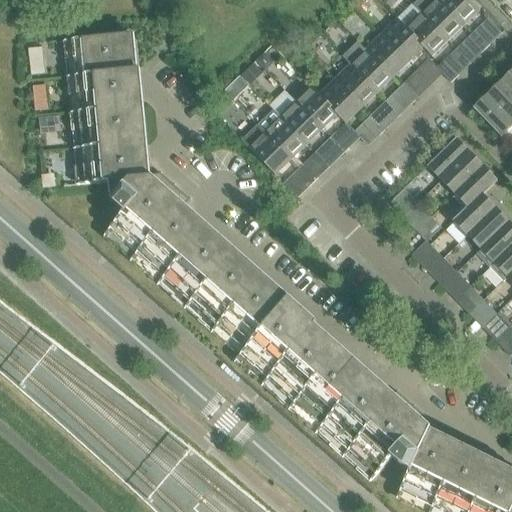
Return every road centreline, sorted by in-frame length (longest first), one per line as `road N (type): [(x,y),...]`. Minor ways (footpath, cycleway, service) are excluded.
road 1 (tertiary): [(0,222),(332,511)]
road 2 (residential): [(145,84),(183,124),(154,158),(194,194),(212,225),(352,349)]
road 3 (residential): [(408,290),(328,207),(446,100)]
road 4 (residential): [(352,349),(458,438),(511,466)]
road 5 (residential): [(511,398),(408,290)]
